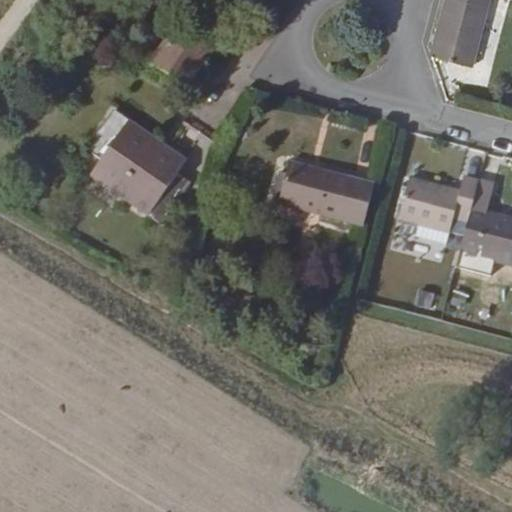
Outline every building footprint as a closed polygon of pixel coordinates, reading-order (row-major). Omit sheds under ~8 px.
[(488,6),(464,0),(441,0),(439,8),(447,10),(430,71),(468,82),(488,6)] [(177,37),(150,79),(187,103),(214,61),(177,37)] [(93,151),(82,170),(116,194),(107,206),(149,235),(179,191),(168,183),(153,173),(161,162),(102,121),(85,146),(93,151)] [(93,151),(85,146),(74,163),(82,170),(93,151)] [(161,162),(153,173),(168,183),(175,172),(161,162)] [(72,183),(107,206),(116,194),(82,170),(72,183)] [(366,241),(377,197),(292,175),(281,218),(366,241)] [(466,188),(462,204),(410,191),(400,234),(453,247),(456,233),(470,236),(463,265),(511,277),(511,231),(491,227),(495,212),(478,206),(482,192),(466,188)]
